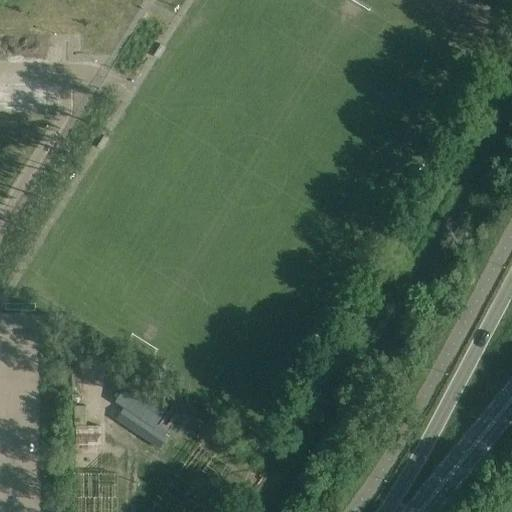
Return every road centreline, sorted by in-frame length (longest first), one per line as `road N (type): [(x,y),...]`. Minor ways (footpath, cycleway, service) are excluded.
road 1 (secondary): [(511,281),(385,511)]
road 2 (secondary): [(421,511),(511,400)]
